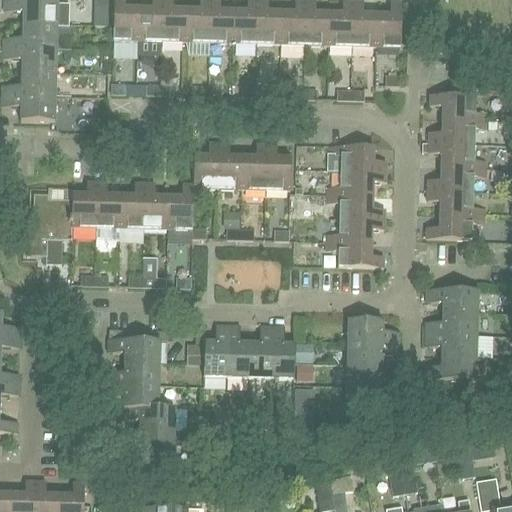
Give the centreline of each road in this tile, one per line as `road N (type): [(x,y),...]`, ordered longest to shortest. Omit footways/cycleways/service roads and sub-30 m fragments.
road 1 (residential): [(408,114),(167,114),(150,118),(128,153),(0,150)]
road 2 (residential): [(407,302),(326,300),(280,318),(194,314),(185,298),(46,291)]
road 3 (residential): [(0,465),(35,461),(45,429),(46,291)]
road 4 (residential): [(408,273),(408,114)]
